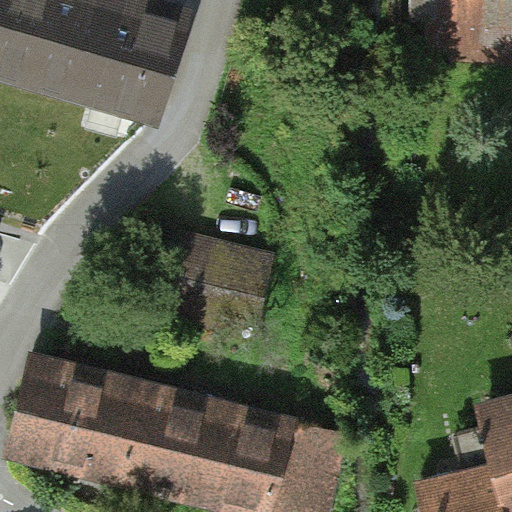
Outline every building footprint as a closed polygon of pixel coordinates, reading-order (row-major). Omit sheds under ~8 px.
[(4,0),(0,16),(0,69),(161,118),(179,59),(197,0),(195,0),(4,0)] [(511,21),(511,0),(414,0),(414,17),(511,21)] [(279,254),(167,223),(148,291),(260,323),(279,254)] [(36,351),(10,450),(249,511),(333,511),(354,433),(36,351)] [(511,511),(511,391),(484,398),(498,457),(428,474),(436,511),(511,511)]
